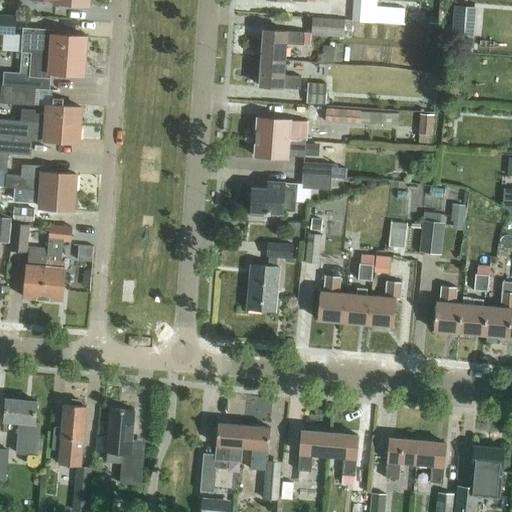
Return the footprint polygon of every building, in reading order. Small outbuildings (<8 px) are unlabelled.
[(353,0),(352,21),(388,23),(389,7),(375,7),(375,0),(353,0)] [(451,51),(472,53),(475,7),(454,6),(451,51)] [(0,35),(15,36),(17,16),(0,14),(0,35)] [(312,18),(311,36),(352,38),(353,22),(345,21),(340,21),(340,20),(333,19),(312,18)] [(23,29),(21,52),(51,54),(84,56),(86,37),(54,35),(54,31),(23,29)] [(262,58),(285,60),(286,44),(303,45),(303,33),(264,30),(262,58)] [(321,61),(341,63),(342,44),(333,44),(333,48),(322,47),(321,61)] [(21,53),(31,54),(30,74),(4,73),(3,86),(50,90),(51,74),(83,76),(84,56),(51,54),(21,52),(21,53)] [(285,60),(262,58),(260,86),(299,89),(300,78),(284,76),(285,60)] [(306,104),(326,105),(327,84),(308,83),(306,104)] [(50,90),(3,86),(1,86),(0,104),(35,106),(35,105),(47,105),(52,106),(53,93),(50,92),(50,90)] [(47,105),(46,115),(35,114),(36,111),(22,110),(21,121),(79,125),(81,108),(52,106),(47,105)] [(326,109),(325,123),(360,125),(360,124),(385,125),(385,114),(360,112),(361,111),(326,109)] [(431,145),(433,115),(419,114),(418,144),(431,145)] [(257,118),(256,137),(306,141),(305,141),(306,122),(257,118)] [(78,143),(79,125),(21,121),(0,119),(0,153),(8,154),(13,154),(14,140),(46,142),(46,141),(78,143)] [(306,141),(256,137),(255,156),(288,159),(288,156),(304,157),(306,141)] [(8,154),(0,153),(0,171),(7,172),(8,154)] [(303,163),(302,175),(331,177),(332,165),(303,163)] [(44,173),(45,166),(22,165),(21,176),(6,175),(5,188),(16,189),(16,188),(41,190),(75,193),(76,175),(44,173)] [(331,177),(302,175),(302,188),(330,190),(331,177)] [(295,212),(297,184),(267,182),(267,189),(252,188),(251,212),(283,214),(283,212),(295,212)] [(501,212),(511,213),(511,186),(504,186),(501,212)] [(16,188),(16,189),(15,201),(40,203),(40,208),(73,210),(75,193),(41,190),(16,188)] [(451,222),(464,223),(465,207),(452,206),(451,222)] [(12,221),(33,223),(34,210),(13,208),(12,221)] [(439,216),(423,214),(419,254),(438,256),(441,223),(438,223),(439,216)] [(0,243),(9,244),(11,219),(0,218),(0,243)] [(310,230),(321,232),(322,220),(311,219),(310,230)] [(47,251),(48,245),(47,249),(28,247),(29,226),(12,224),(9,250),(29,252),(28,265),(27,265),(24,298),(43,299),(47,251)] [(388,248),(404,250),(407,225),(391,224),(388,248)] [(69,243),(71,227),(49,226),(48,245),(47,251),(43,299),(62,301),(65,268),(61,268),(63,243),(69,243)] [(305,263),(318,264),(321,235),(308,234),(305,263)] [(268,257),(268,266),(251,265),(247,309),(275,312),(279,267),(276,267),(277,258),(293,259),(294,246),(267,243),(266,257),(268,257)] [(372,282),(373,266),(359,264),(358,280),(372,282)] [(477,266),(476,276),(489,277),(490,267),(477,266)] [(343,322),(346,293),(339,293),(340,278),(325,276),(324,291),(320,291),(318,319),(343,322)] [(476,276),(474,291),(488,292),(489,277),(476,276)] [(371,296),(368,324),(394,326),(396,298),(400,299),(402,283),(386,282),(385,297),(371,296)] [(501,308),(487,306),(484,335),(510,337),(511,310),(511,283),(503,282),(501,308)] [(459,332),(461,304),(455,303),(456,288),(441,287),(440,302),(436,302),(433,330),(459,332)] [(357,294),(346,293),(343,322),(368,324),(371,296),(366,295),(367,290),(358,289),(357,294)] [(484,335),(487,306),(482,306),(483,300),(473,299),(473,305),(461,304),(459,332),(484,335)] [(40,424),(35,423),(37,402),(6,399),(4,421),(19,423),(17,453),(37,455),(40,424)] [(82,463),(83,440),(86,406),(64,404),(61,438),(62,438),(60,462),(82,463)] [(110,408),(108,437),(97,436),(96,451),(122,453),(120,484),(142,486),(144,455),(126,454),(128,440),(132,440),(134,410),(110,408)] [(218,423),(215,463),(203,461),(200,491),(214,492),(216,469),(227,470),(228,461),(241,462),(244,426),(218,423)] [(244,426),(241,462),(243,448),(252,449),(250,470),(266,472),(266,473),(280,474),(281,462),(267,461),(270,428),(244,426)] [(328,456),(330,433),(302,431),(299,470),(308,471),(310,471),(312,455),(328,456)] [(330,433),(328,456),(344,458),(343,474),(354,475),(358,436),(330,433)] [(416,464),(418,441),(390,438),(386,478),(398,479),(399,463),(416,464)] [(418,441),(416,464),(432,466),(430,482),(442,483),(446,443),(418,441)] [(504,449),(474,446),(470,488),(457,486),(454,511),(476,511),(478,495),(499,498),(504,449)] [(0,482),(6,483),(9,451),(0,449),(0,482)] [(61,484),(62,468),(49,466),(47,483),(61,484)] [(299,470),(297,483),(307,484),(308,471),(299,470)] [(280,474),(266,473),(263,498),(277,499),(280,474)] [(354,484),(354,475),(343,474),(342,483),(354,484)] [(282,482),(281,499),(292,500),(293,483),(282,482)] [(74,489),(72,511),(80,511),(88,511),(91,490),(74,489)] [(369,511),(384,511),(386,496),(372,494),(369,511)] [(435,511),(452,511),(454,496),(438,494),(435,511)] [(230,511),(231,501),(202,498),(200,511),(230,511)]
